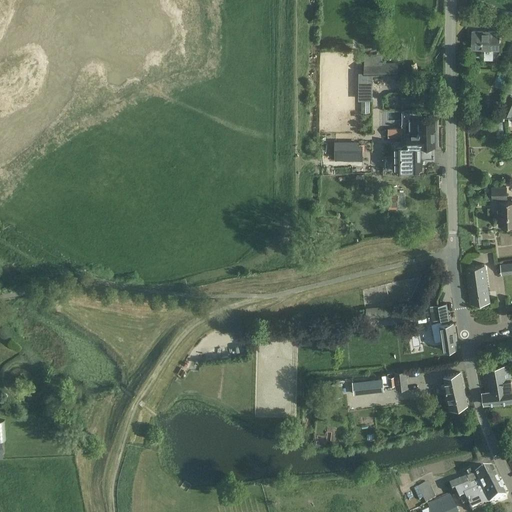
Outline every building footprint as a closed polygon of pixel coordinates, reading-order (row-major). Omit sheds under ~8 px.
[(499,31),(472,31),(472,49),(499,49),(499,31)] [(365,74),(358,74),(358,100),(373,100),(373,76),(398,76),(398,61),(382,61),(382,53),(365,53),(365,74)] [(435,146),(434,120),(420,120),(420,122),(418,122),(418,132),(408,133),(408,146),(395,146),(395,172),(423,172),(422,147),(435,146)] [(401,128),(388,128),(388,136),(401,137),(401,128)] [(363,141),(335,141),(335,160),(363,160),(363,141)] [(492,199),(508,199),(507,186),(491,186),(492,199)] [(511,201),(499,202),(499,226),(511,225),(511,201)] [(511,261),(500,263),(502,275),(511,273),(511,261)] [(485,264),(466,267),(471,304),(490,302),(485,264)] [(450,318),(447,302),(439,304),(441,320),(450,318)] [(389,305),(366,307),(367,320),(390,318),(389,305)] [(440,325),(444,350),(457,348),(456,340),(457,339),(456,333),(455,333),(453,323),(440,325)] [(482,392),(484,404),(511,399),(511,382),(509,364),(482,368),(486,391),(482,392)] [(396,384),(396,389),(408,388),(406,371),(394,372),(395,376),(388,377),(389,385),(396,384)] [(447,392),(464,388),(461,372),(444,376),(445,383),(442,384),(443,387),(446,387),(447,389),(444,390),(445,393),(447,392)] [(363,388),(363,394),(383,391),(382,379),(352,383),(353,389),(363,388)] [(468,405),(464,388),(447,392),(451,408),(468,405)] [(450,486),(452,493),(456,491),(456,492),(461,490),(461,489),(471,485),(472,487),(480,483),(482,486),(497,478),(492,467),(476,475),(474,470),(469,472),(471,477),(468,479),(468,478),(450,486)] [(507,496),(497,478),(482,486),(480,483),(472,487),(471,485),(461,489),(461,490),(456,492),(459,500),(465,497),(472,511),(482,506),(490,504),(507,496)] [(423,498),(425,503),(435,498),(428,482),(414,488),(419,500),(423,498)] [(457,511),(450,495),(427,505),(429,511),(457,511)]
